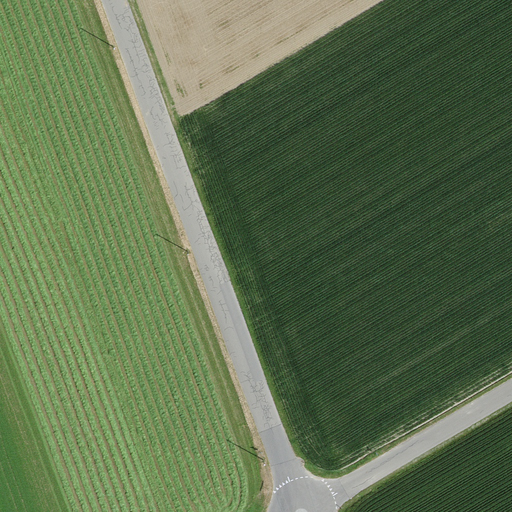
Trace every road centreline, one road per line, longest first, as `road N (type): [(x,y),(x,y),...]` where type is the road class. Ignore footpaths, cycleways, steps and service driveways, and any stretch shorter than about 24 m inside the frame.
road 1 (tertiary): [(115,0),(300,511)]
road 2 (tertiary): [(511,391),(306,511)]
